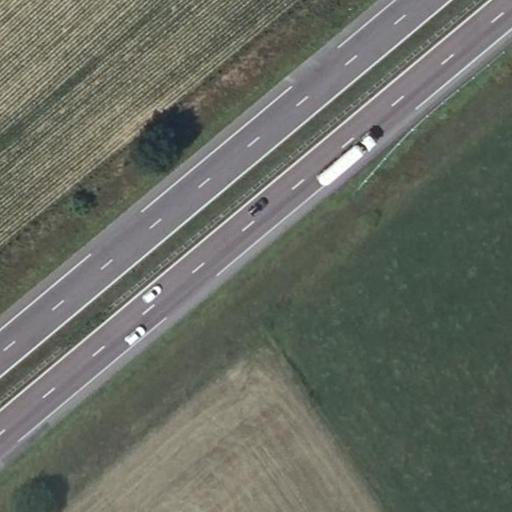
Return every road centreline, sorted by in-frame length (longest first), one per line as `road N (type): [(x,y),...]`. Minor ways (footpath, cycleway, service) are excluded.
road 1 (motorway): [(0,434),(511,5)]
road 2 (motorway): [(421,0),(0,353)]
